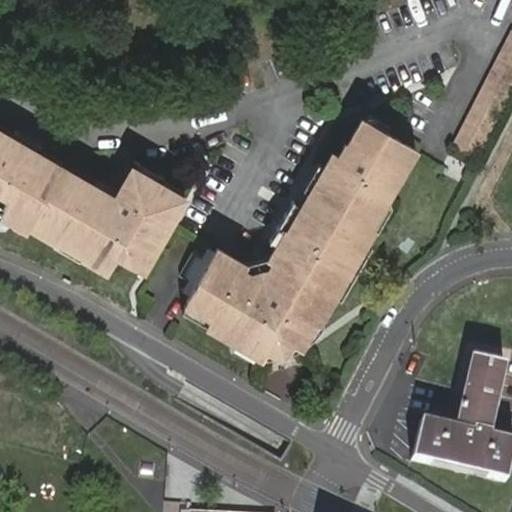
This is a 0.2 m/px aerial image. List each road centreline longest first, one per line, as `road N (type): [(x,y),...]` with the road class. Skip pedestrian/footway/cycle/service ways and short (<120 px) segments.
road 1 (residential): [(333,452),(81,304),(0,268)]
road 2 (residential): [(333,452),(395,330),(443,271),(488,253),(511,253)]
